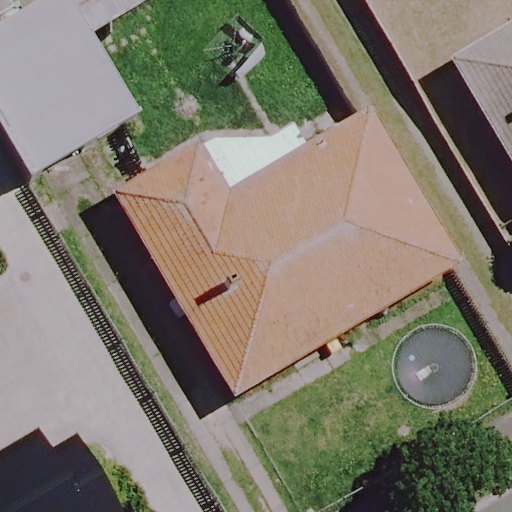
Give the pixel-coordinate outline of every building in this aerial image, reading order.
[(62,4),(0,40),(0,138),(26,183),(131,121),(62,4)] [(511,35),(442,77),(511,196),(511,35)] [(330,148),(310,114),(232,160),(221,140),(100,210),(218,414),(445,282),(358,131),(330,148)] [(0,205),(20,193),(0,160),(0,205)] [(34,439),(0,458),(0,511),(110,511),(74,447),(47,462),(34,439)]
